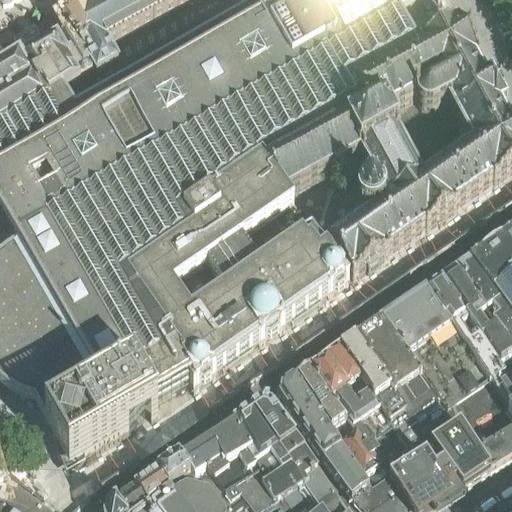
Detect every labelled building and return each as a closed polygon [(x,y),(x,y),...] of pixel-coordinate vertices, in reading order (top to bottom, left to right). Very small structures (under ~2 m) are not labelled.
[(0,225),(0,227),(22,262),(6,274),(0,279),(0,383),(13,395),(37,407),(43,412),(45,416),(76,470),(128,440),(152,413),(170,403),(189,392),(193,398),(274,343),(349,291),(324,255),(321,256),(320,255),(319,255),(311,243),(302,250),(297,245),(296,244),(295,239),(295,237),(293,235),(292,234),(290,233),(289,232),(287,231),(286,229),(296,221),(293,217),(294,217),(284,204),(360,163),(379,198),(376,197),(372,196),(368,196),(364,198),(361,200),(358,204),(357,207),(357,211),(357,213),(358,215),(360,219),(353,223),(358,229),(327,251),(327,252),(351,287),(352,287),(352,288),(353,287),(354,288),(388,264),(387,263),(388,262),(387,261),(425,235),(426,237),(427,236),(427,237),(443,226),(455,218),(454,217),(455,216),(454,215),(492,189),(494,191),(511,178),(511,133),(511,132),(510,132),(509,132),(501,116),(508,112),(500,97),(492,82),(485,86),(476,70),(477,70),(476,70),(477,68),(471,58),(477,55),(470,43),(464,45),(459,35),(458,36),(457,35),(420,55),(420,56),(419,57),(420,58),(416,60),(394,21),(426,3),(424,0),(115,0),(88,15),(87,12),(62,26),(69,37),(65,40),(21,66),(19,62),(0,73),(0,225)] [(511,0),(491,0),(511,48),(511,0)] [(511,238),(511,237),(469,267),(511,325),(511,238)] [(511,325),(469,267),(456,276),(486,317),(492,313),(499,323),(492,328),(494,330),(511,356),(511,325)] [(511,356),(494,330),(486,335),(480,327),(477,324),(486,318),(486,317),(456,276),(440,287),(441,287),(468,328),(477,341),(501,376),(508,388),(499,394),(511,412),(511,356)] [(501,376),(477,341),(471,346),(462,332),(468,328),(441,287),(426,297),(511,425),(511,412),(499,394),(508,388),(501,376)] [(511,465),(511,425),(426,297),(381,327),(462,436),(490,479),(511,465)] [(462,436),(381,327),(375,331),(375,332),(357,345),(356,344),(340,356),(361,386),(367,396),(375,407),(390,430),(406,452),(416,464),(386,486),(398,504),(404,511),(445,511),(464,500),(463,498),(490,479),(462,436)] [(390,430),(375,407),(367,396),(356,404),(349,395),(361,386),(340,356),(327,365),(310,376),(386,486),(416,464),(406,452),(395,459),(380,438),(390,430)] [(386,486),(310,376),(295,387),(331,436),(330,438),(342,456),(371,497),(386,486)] [(331,436),(295,387),(281,396),(280,403),(303,438),(324,468),(342,456),(330,438),(331,436)] [(322,484),(304,457),(270,413),(271,413),(270,412),(260,411),(251,417),(250,417),(250,418),(234,430),(233,429),(232,430),(252,457),(247,461),(263,480),(267,477),(273,485),(266,490),(279,511),(296,500),(322,484)] [(232,430),(194,456),(208,477),(223,467),(240,493),(237,494),(244,505),(249,511),(277,511),(279,511),(266,490),(273,485),(267,477),(263,480),(247,461),(252,457),(232,430)] [(208,477),(194,456),(179,466),(188,481),(182,486),(186,492),(208,477)] [(371,497),(342,456),(324,468),(354,510),(371,497)] [(188,481),(179,466),(158,480),(168,495),(182,486),(188,481)] [(249,511),(244,505),(237,494),(240,493),(223,467),(208,477),(186,492),(174,500),(172,498),(151,511),(249,511)] [(174,500),(186,492),(182,486),(168,495),(158,480),(135,496),(146,511),(151,511),(172,498),(174,500)] [(340,511),(341,511),(328,494),(322,484),(296,500),(279,511),(277,511),(340,511)] [(386,511),(398,504),(386,486),(371,497),(354,510),(355,511),(386,511)] [(146,511),(135,496),(115,509),(116,511),(146,511)]
